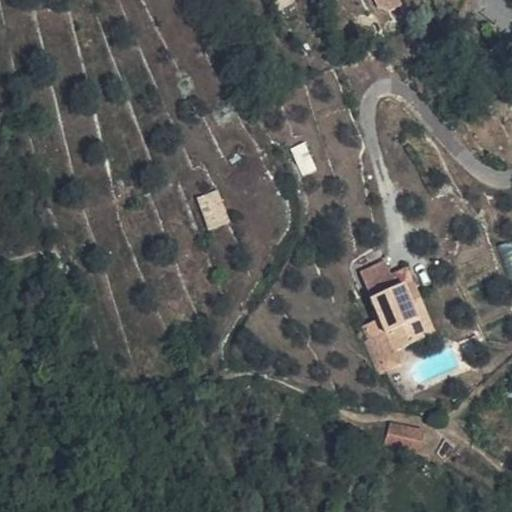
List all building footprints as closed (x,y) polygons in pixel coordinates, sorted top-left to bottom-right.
[(376,0),(379,9),(405,0),(404,0),(376,0)] [(226,240),(214,211),(193,219),(204,249),(226,240)] [(393,288),(370,295),(377,322),(401,315),(393,288)] [(413,331),(408,313),(401,315),(377,322),(386,355),(392,376),(436,364),(425,328),(413,331)] [(386,355),(367,361),(376,392),(396,387),(392,376),(386,355)] [(474,371),(460,375),(464,387),(478,382),(474,371)] [(423,447),(426,425),(392,420),(389,443),(423,447)] [(351,458),(333,443),(322,454),(341,471),(344,467),(351,458)] [(426,459),(394,448),(390,467),(420,476),(426,459)] [(427,489),(411,482),(408,490),(423,496),(427,489)]
